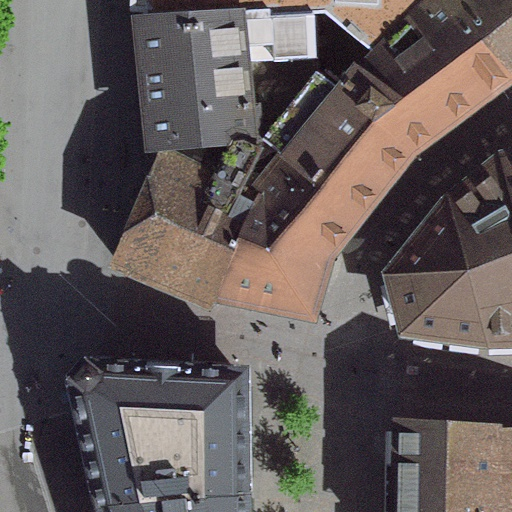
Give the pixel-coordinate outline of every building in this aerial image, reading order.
[(434,0),(172,0),(172,15),(139,13),(139,25),(309,19),(320,18),(375,60),(434,0)] [(511,0),(434,0),(375,60),(358,77),(352,72),(336,94),(311,75),(258,143),(281,160),(253,197),(209,302),(214,304),(214,303),(216,297),(305,316),(323,256),(406,151),(507,76),(511,71),(511,0)] [(309,19),(139,25),(150,153),(155,153),(243,144),(257,143),(258,143),(311,75),(311,60),(309,19)] [(258,143),(257,143),(243,144),(155,153),(156,165),(112,263),(209,302),(253,197),(281,160),(258,143)] [(511,339),(511,159),(498,163),(445,207),(389,277),(403,330),(480,340),(511,339)] [(69,381),(96,508),(97,511),(238,511),(237,378),(233,375),(80,367),(69,381)] [(485,511),(484,421),(393,418),(392,511),(485,511)] [(511,511),(511,425),(504,426),(504,420),(484,421),(485,511),(511,511)]
